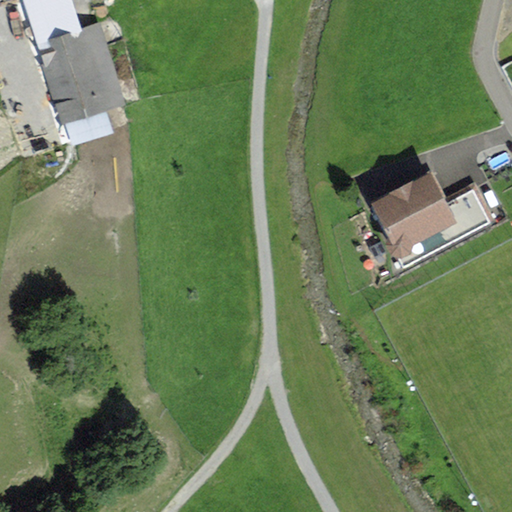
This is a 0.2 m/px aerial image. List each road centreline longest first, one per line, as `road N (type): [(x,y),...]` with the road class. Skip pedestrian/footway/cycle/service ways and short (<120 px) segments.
road 1 (track): [(270,369),(252,132),(271,0)]
road 2 (track): [(170,511),(233,441),(270,369)]
road 3 (track): [(330,511),(270,369)]
road 4 (residential): [(511,116),(483,56),(495,0)]
